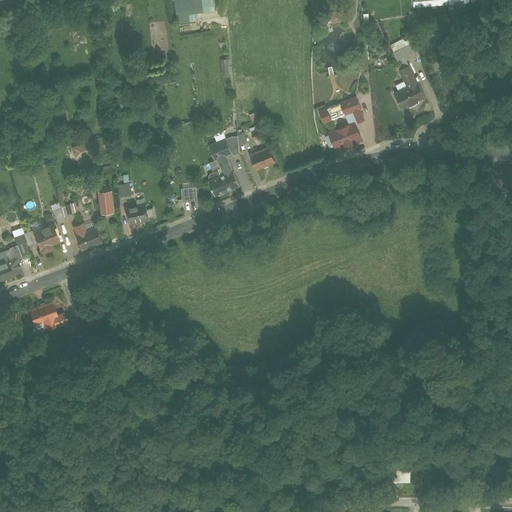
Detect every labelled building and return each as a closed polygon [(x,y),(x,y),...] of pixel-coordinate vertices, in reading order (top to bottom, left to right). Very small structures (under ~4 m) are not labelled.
[(175,0),(179,25),(197,22),(196,14),(215,12),(213,0),(175,0)] [(192,49),(191,40),(183,41),(184,50),(192,49)] [(398,65),(415,57),(410,46),(392,54),(398,65)] [(230,75),(229,60),(222,61),(223,75),(230,75)] [(399,111),(425,99),(418,84),(417,84),(409,66),(399,70),(407,88),(392,95),(399,111)] [(123,108),(122,99),(114,100),(115,109),(123,108)] [(342,118),(346,127),(355,123),(355,125),(363,122),(359,111),(360,111),(356,99),(320,113),(324,125),(342,118)] [(259,122),(255,114),(247,117),(250,125),(259,122)] [(333,148),(334,152),(362,141),(355,125),(355,123),(346,127),(327,134),(329,137),(320,140),(325,151),(333,148)] [(248,132),(255,149),(262,146),(260,140),(262,139),(258,130),(262,129),(260,124),(253,128),(254,129),(248,132)] [(241,134),(227,140),(231,149),(235,147),(236,149),(246,145),(241,134)] [(212,145),(216,155),(231,149),(227,140),(227,139),(212,145)] [(93,141),(74,147),(77,159),(96,153),(93,141)] [(211,166),(214,172),(228,166),(227,163),(240,158),(236,149),(235,147),(231,149),(216,155),(219,163),(213,165),(211,166)] [(267,148),(247,157),(254,175),(274,167),(267,148)] [(214,199),(238,189),(228,166),(214,172),(212,172),(214,178),(207,181),(214,199)] [(108,167),(102,170),(104,177),(111,174),(108,167)] [(128,185),(117,187),(119,200),(130,198),(129,195),(134,194),(133,188),(128,189),(128,185)] [(194,192),(179,193),(181,206),(195,205),(194,192)] [(111,195),(98,196),(99,217),(112,216),(111,195)] [(134,198),(135,205),(144,204),(147,203),(146,196),(134,198)] [(67,208),(71,216),(76,214),(72,204),(67,206),(67,208)] [(123,207),(127,227),(148,223),(147,221),(154,220),(152,210),(145,211),(144,204),(135,205),(123,207)] [(87,207),(76,211),(80,220),(90,215),(87,207)] [(67,208),(61,210),(64,215),(64,220),(71,217),(71,216),(67,208)] [(61,209),(53,213),(58,227),(65,224),(64,220),(64,215),(61,210),(61,209)] [(53,224),(32,233),(37,244),(43,259),(55,254),(52,248),(61,244),(53,224)] [(75,237),(81,253),(102,245),(93,224),(84,227),(83,224),(74,228),(77,236),(75,237)] [(32,233),(22,237),(27,248),(37,244),(32,233)] [(30,256),(27,248),(22,237),(16,239),(19,247),(5,253),(10,263),(17,261),(17,262),(30,256)] [(14,278),(23,275),(17,262),(17,261),(10,263),(5,253),(0,254),(0,285),(15,279),(14,278)] [(52,305),(28,315),(36,332),(43,329),(46,337),(70,327),(65,316),(58,319),(52,305)] [(409,493),(409,479),(388,479),(388,492),(409,493)]
